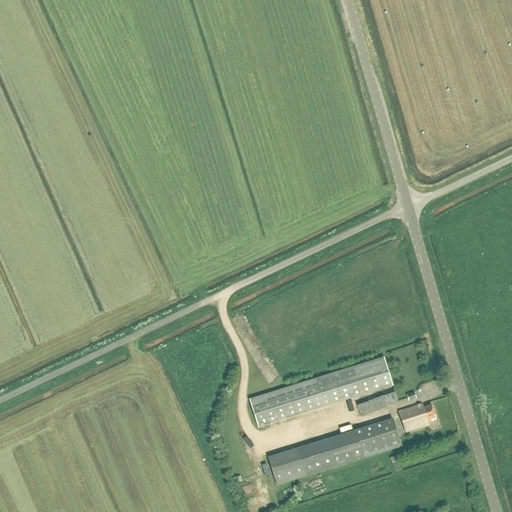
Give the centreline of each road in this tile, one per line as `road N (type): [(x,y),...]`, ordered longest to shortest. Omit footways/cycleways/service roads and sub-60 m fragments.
road 1 (unclassified): [(0,399),(406,206)]
road 2 (tertiary): [(495,511),(406,206)]
road 3 (tertiary): [(406,206),(346,0)]
